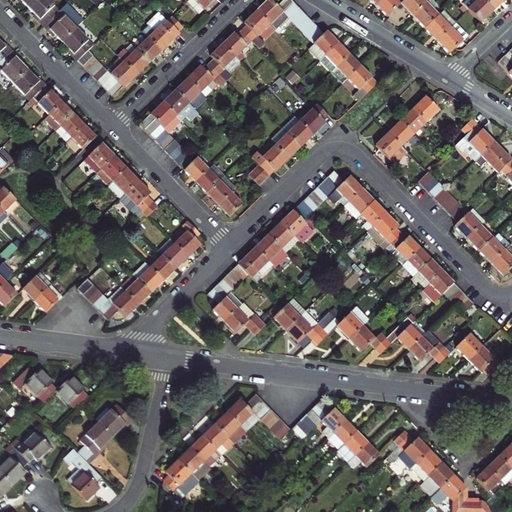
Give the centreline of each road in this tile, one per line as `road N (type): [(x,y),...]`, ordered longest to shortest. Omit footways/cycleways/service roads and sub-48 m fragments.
road 1 (residential): [(229,246),(326,151),(347,148),(482,285),(511,292)]
road 2 (residential): [(169,358),(511,403)]
road 3 (residential): [(112,125),(239,0)]
road 4 (residential): [(112,125),(229,246)]
road 5 (residential): [(115,511),(138,489),(169,358)]
road 6 (residential): [(0,11),(112,125)]
road 7 (residential): [(449,78),(323,0)]
road 8 (residential): [(0,337),(141,354)]
road 9 (residential): [(141,354),(156,316),(229,246)]
